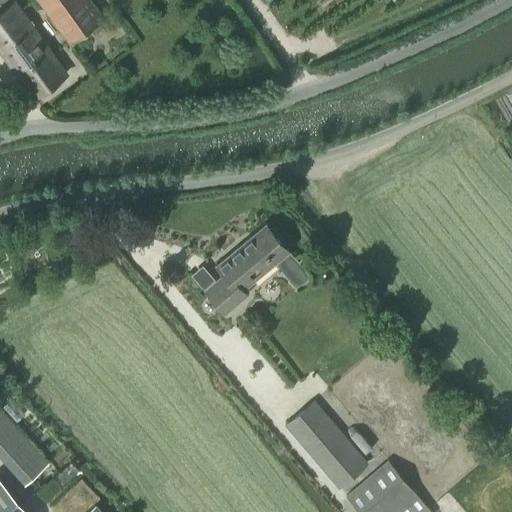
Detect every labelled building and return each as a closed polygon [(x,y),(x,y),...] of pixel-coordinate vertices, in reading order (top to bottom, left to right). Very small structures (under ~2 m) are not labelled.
[(0,51),(32,96),(66,71),(13,0),(0,9),(0,51)] [(37,0),(68,41),(102,17),(89,0),(37,0)] [(222,273),(203,288),(223,312),(246,293),(242,289),(288,250),(265,222),(215,264),(222,273)] [(337,486),(366,462),(313,400),(284,424),(337,486)] [(0,449),(26,479),(47,461),(0,408),(0,449)] [(430,511),(428,509),(390,462),(347,497),(359,511),(430,511)] [(29,511),(0,479),(0,511),(29,511)]
